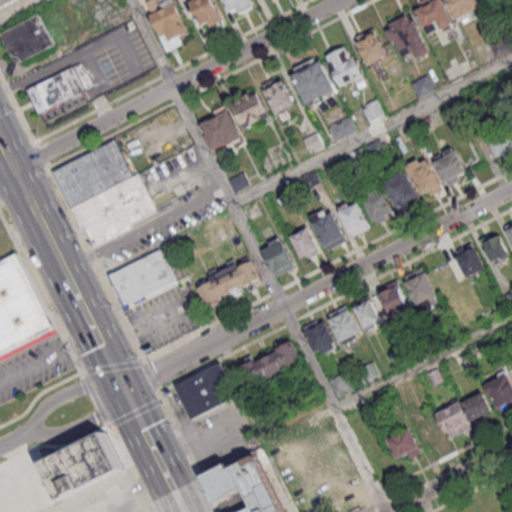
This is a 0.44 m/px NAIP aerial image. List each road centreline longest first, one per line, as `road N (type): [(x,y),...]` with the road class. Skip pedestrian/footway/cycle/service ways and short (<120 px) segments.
road 1 (residential): [(124,388),(511,189)]
road 2 (residential): [(15,168),(341,0)]
road 3 (residential): [(387,511),(511,448)]
road 4 (primary): [(124,388),(69,278)]
